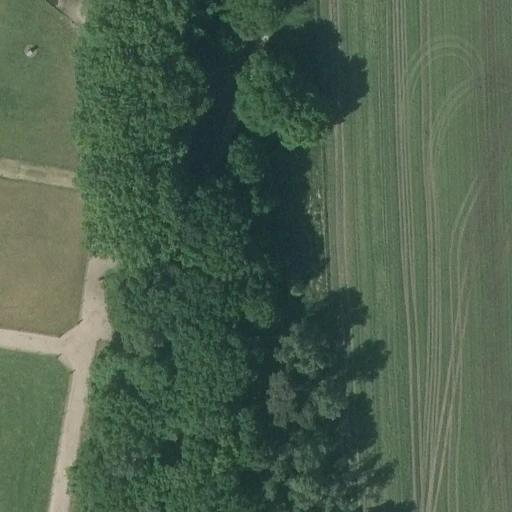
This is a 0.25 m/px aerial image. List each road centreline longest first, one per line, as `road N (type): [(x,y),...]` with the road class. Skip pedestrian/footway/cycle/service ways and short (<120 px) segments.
road 1 (track): [(274,0),(165,248),(124,511)]
road 2 (track): [(171,233),(162,52)]
